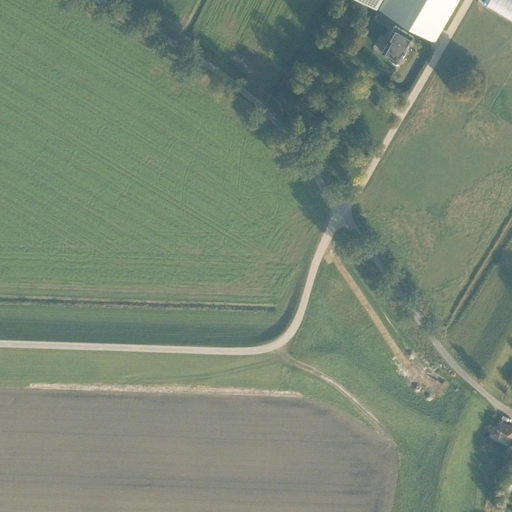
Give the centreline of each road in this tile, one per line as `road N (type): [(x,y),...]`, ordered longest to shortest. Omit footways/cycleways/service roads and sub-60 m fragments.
road 1 (tertiary): [(511,413),(444,354),(269,114),(211,65),(101,0)]
road 2 (track): [(0,345),(249,355),(271,348),(289,335),(341,210)]
road 3 (unknown): [(466,0),(341,210)]
